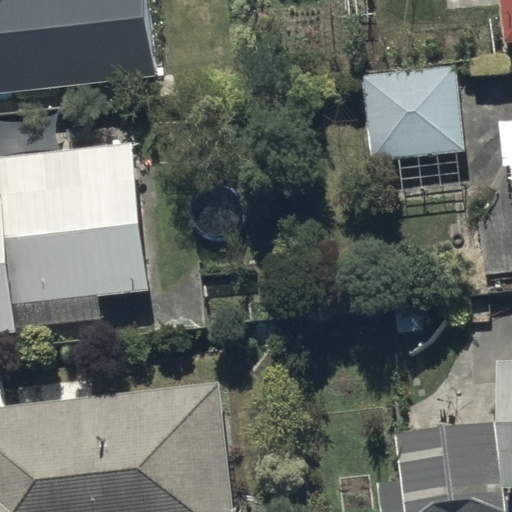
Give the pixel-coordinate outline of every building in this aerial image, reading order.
[(0,0),(0,96),(161,77),(151,0),(0,0)] [(511,0),(503,0),(507,43),(511,42),(511,0)] [(459,69),(364,78),(373,164),(468,154),(459,69)] [(151,291),(134,148),(122,149),(119,119),(90,123),(93,151),(61,154),(58,123),(1,129),(5,159),(0,159),(0,337),(23,335),(20,307),(151,291)] [(511,511),(511,365),(504,366),(506,425),(398,430),(401,480),(379,481),(380,511),(511,511)] [(233,511),(220,385),(0,407),(0,511),(233,511)]
